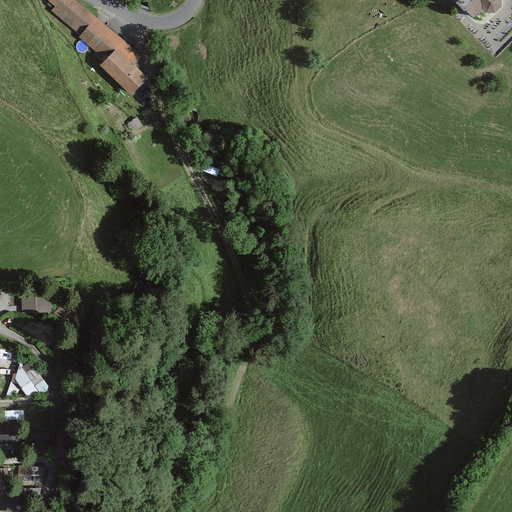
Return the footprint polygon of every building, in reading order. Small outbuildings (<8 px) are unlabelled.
[(139,60),(138,54),(74,0),(49,0),(49,1),(54,5),(50,10),(80,36),(78,38),(105,61),(99,68),(131,96),(147,77),(134,66),(139,60)] [(501,8),(500,0),(460,0),(457,3),(472,19),(483,9),(487,14),(495,14),(501,8)] [(51,296),(21,298),(22,313),(52,312),(51,296)] [(76,314),(64,303),(54,313),(65,325),(76,314)] [(23,367),(20,362),(15,379),(29,398),(39,391),(41,394),(49,389),(30,362),(23,367)] [(0,383),(0,393),(10,393),(9,383),(0,383)] [(24,410),(5,411),(5,420),(24,419),(24,410)] [(49,452),(50,438),(29,437),(28,451),(49,452)] [(16,442),(3,442),(4,452),(17,452),(16,442)] [(41,466),(19,465),(18,480),(32,480),(32,475),(41,475),(41,466)] [(8,467),(0,468),(0,488),(10,488),(8,467)] [(8,497),(7,511),(18,511),(19,498),(8,497)]
